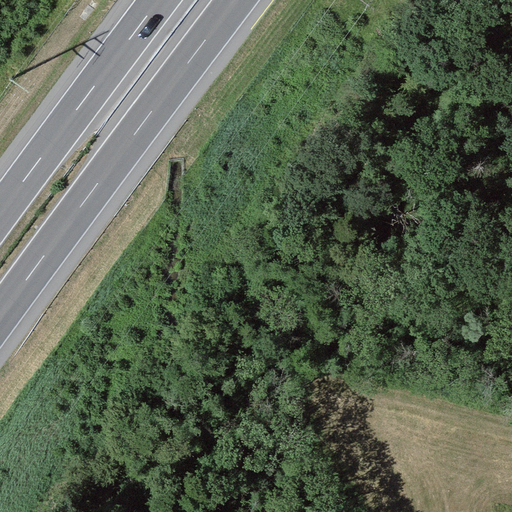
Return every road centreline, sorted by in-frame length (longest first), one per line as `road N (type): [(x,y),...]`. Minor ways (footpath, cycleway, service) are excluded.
road 1 (motorway): [(0,317),(236,0)]
road 2 (motorway): [(159,0),(0,213)]
